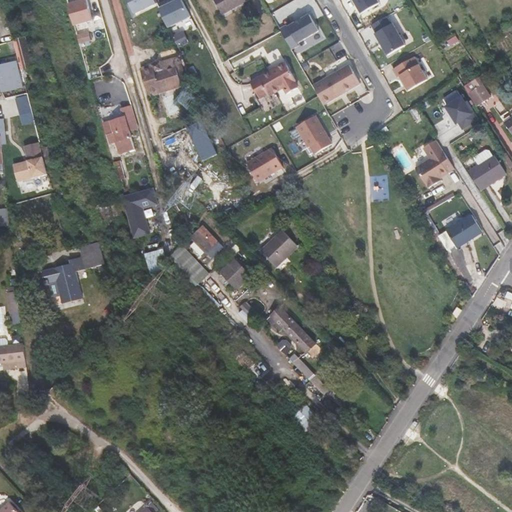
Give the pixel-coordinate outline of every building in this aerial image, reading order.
[(129,0),(131,4),(129,5),(134,15),(158,3),(156,0),(129,0)] [(168,6),(161,9),(170,27),(192,17),(182,0),(179,0),(176,2),(175,3),(169,6),(168,6)] [(250,0),(216,0),(225,15),(250,0)] [(378,0),(354,0),(362,15),(381,4),(378,0)] [(82,5),(70,9),(76,30),(96,24),(89,1),(81,3),(82,5)] [(159,6),(158,3),(134,15),(135,17),(159,6)] [(320,31),(311,15),(289,28),(288,25),(281,29),(293,50),(300,46),(298,44),(320,31)] [(389,56),(407,46),(394,24),(391,26),(386,18),(374,25),(378,34),(377,34),(389,56)] [(34,66),(27,37),(15,40),(23,69),(34,66)] [(87,37),(79,39),(82,50),(90,48),(87,37)] [(415,58),(394,70),(399,78),(401,77),(410,92),(429,81),(415,58)] [(187,84),(180,64),(167,69),(165,63),(156,66),(156,67),(145,71),(153,95),(187,84)] [(2,67),(5,92),(25,88),(23,80),(21,80),(17,64),(2,67)] [(280,70),(278,67),(253,82),(261,99),(270,94),(272,96),(285,89),(289,95),(300,88),(288,65),(280,70)] [(314,86),(325,105),(361,83),(350,65),(314,86)] [(473,81),(478,89),(487,102),(492,99),(484,86),(478,77),(473,81)] [(470,95),(479,108),(487,102),(478,89),(473,81),(465,86),(470,95)] [(464,130),(478,121),(463,98),(447,108),(459,125),(460,124),(464,130)] [(127,117),(118,119),(106,123),(112,145),(117,143),(120,154),(136,150),(130,127),(139,125),(133,102),(123,105),(127,117)] [(115,107),(118,119),(127,117),(123,105),(115,107)] [(294,125),(310,153),(329,142),(325,135),(327,134),(315,113),(294,125)] [(213,143),(203,120),(188,128),(199,150),(204,161),(219,154),(213,143)] [(65,158),(77,155),(74,144),(73,140),(61,143),(65,158)] [(417,168),(430,188),(439,183),(438,181),(442,178),(456,168),(438,140),(425,148),(432,159),(417,168)] [(43,149),(41,143),(31,146),(35,160),(31,161),(32,165),(17,169),(21,182),(50,174),(47,163),(43,149)] [(43,149),(47,163),(59,160),(55,145),(43,149)] [(259,182),(284,168),(273,149),(248,163),(259,182)] [(479,166),(494,156),(490,150),(487,150),(474,158),(479,166)] [(508,175),(496,155),(494,156),(479,166),(471,171),(483,191),(508,175)] [(127,179),(122,161),(115,163),(120,181),(127,179)] [(155,189),(124,198),(135,239),(147,236),(140,208),(159,203),(155,189)] [(119,200),(112,201),(119,224),(125,223),(119,200)] [(119,224),(112,201),(99,205),(104,225),(110,223),(110,221),(116,219),(118,225),(119,224)] [(140,208),(147,236),(152,235),(145,210),(159,205),(159,203),(140,208)] [(0,226),(12,226),(12,225),(12,223),(10,210),(10,209),(0,209),(0,226)] [(485,232),(474,215),(449,230),(460,249),(485,232)] [(219,243),(204,228),(193,238),(209,253),(219,243)] [(284,230),(272,242),(262,251),(278,268),(282,264),(300,247),(284,230)] [(92,269),(107,265),(101,243),(86,247),(81,248),(83,257),(71,260),(71,263),(46,270),(48,284),(58,281),(64,303),(84,298),(78,271),(91,268),(92,269)] [(224,248),(219,243),(209,253),(214,258),(224,248)] [(161,263),(169,261),(166,250),(147,255),(154,278),(156,276),(163,268),(161,263)] [(230,255),(216,268),(237,290),(252,276),(230,255)] [(18,293),(8,294),(11,313),(20,312),(18,293)] [(247,302),(242,307),(254,320),(259,314),(247,302)] [(282,308),(279,310),(295,327),(289,333),(308,353),(317,344),(282,308)] [(295,327),(279,310),(273,317),(274,317),(286,330),(289,333),(295,327)] [(286,330),(274,317),(270,322),(282,334),(286,330)] [(251,359),(258,353),(242,337),(228,351),(249,372),(257,365),(251,359)] [(15,361),(16,369),(26,368),(23,344),(9,346),(8,340),(6,338),(0,339),(0,363),(5,363),(15,361)] [(300,358),(295,363),(326,395),(331,390),(300,358)] [(5,370),(16,369),(15,361),(5,363),(5,370)] [(324,423),(308,406),(295,418),(311,435),(324,423)] [(146,505),(148,507),(142,511),(156,511),(159,510),(151,500),(146,505)]
